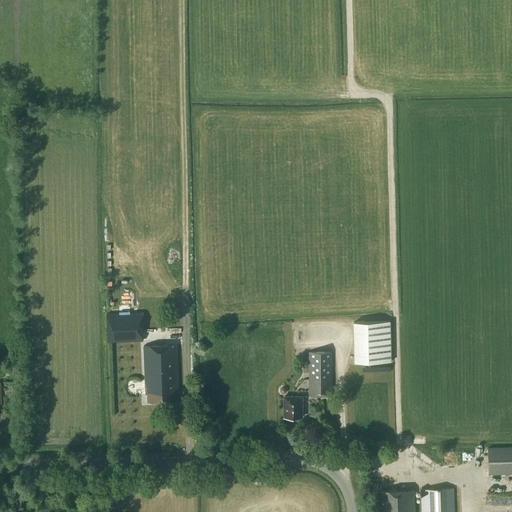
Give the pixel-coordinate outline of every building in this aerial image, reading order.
[(144,341),(143,312),(106,313),(108,342),(144,341)] [(391,361),(390,321),(353,322),(354,362),(391,361)] [(147,403),(180,401),(178,345),(145,346),(146,391),(147,391),(147,403)] [(332,351),(309,351),(309,355),(304,355),(303,372),(309,372),(309,396),(332,396),(332,351)] [(302,417),(302,396),(285,396),(285,417),(302,417)] [(511,473),(511,446),(488,447),(489,474),(511,473)] [(453,511),(453,488),(422,489),(422,511),(415,511),(414,490),(380,490),(380,511),(453,511)]
